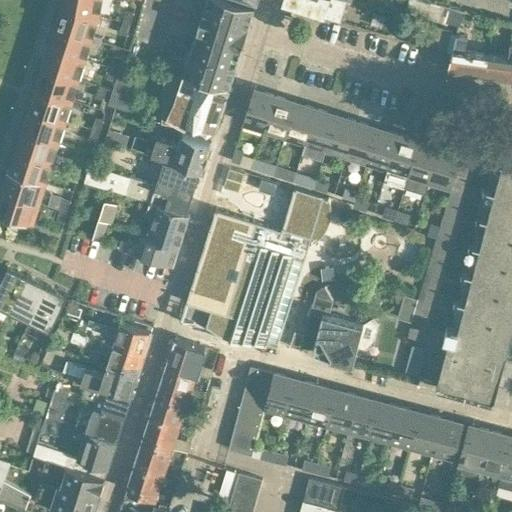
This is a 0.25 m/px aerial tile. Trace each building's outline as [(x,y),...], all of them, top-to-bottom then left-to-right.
[(63,0),(62,5),(100,15),(102,0),(63,0)] [(206,0),(184,71),(229,86),(240,52),(248,25),(255,4),(242,0),(206,0)] [(282,0),(282,2),(325,16),(325,15),(340,20),(346,0),(282,0)] [(462,10),(433,1),(429,0),(407,0),(405,10),(429,17),(459,25),(460,21),(462,10)] [(100,15),(62,5),(56,26),(93,37),(100,15)] [(131,22),(134,11),(126,9),(123,20),(131,22)] [(473,13),(462,10),(460,21),(470,23),(473,13)] [(131,22),(123,20),(120,31),(128,33),(131,22)] [(421,43),(453,52),(457,32),(454,31),(426,24),(421,43)] [(86,58),(93,37),(56,26),(49,46),(86,58)] [(489,51),(486,74),(511,77),(511,28),(508,54),(489,51)] [(449,68),(486,74),(489,51),(464,48),(466,34),(457,32),(453,52),(449,68)] [(49,46),(43,67),(80,78),(86,58),(49,46)] [(112,66),(119,68),(123,57),(115,55),(112,66)] [(116,80),(117,75),(119,68),(112,66),(108,77),(116,80)] [(73,99),(80,78),(43,67),(36,87),(73,99)] [(168,101),(167,122),(188,125),(189,122),(212,129),(215,130),(228,88),(181,73),(174,96),(168,101)] [(131,79),(117,75),(116,80),(108,103),(131,110),(136,95),(127,92),(131,79)] [(99,85),(96,96),(103,99),(107,87),(99,85)] [(36,87),(30,108),(66,120),(73,99),(36,87)] [(244,120),(265,126),(275,94),(254,87),(244,120)] [(296,100),(275,94),(265,126),(285,133),(284,137),(295,103),(296,100)] [(296,100),(295,103),(284,137),(306,143),(317,106),(296,100)] [(306,143),(303,153),(323,159),(326,150),(337,113),(317,106),(306,143)] [(60,140),(66,120),(30,108),(23,128),(60,140)] [(358,119),(337,113),(326,150),(347,156),(358,119)] [(91,128),(99,130),(103,119),(95,116),(91,128)] [(378,126),(358,119),(347,156),(367,163),(378,126)] [(367,163),(388,169),(399,132),(378,126),(367,163)] [(23,128),(17,149),(53,161),(60,140),(23,128)] [(96,141),(99,130),(91,128),(88,139),(96,141)] [(384,181),(405,187),(419,142),(420,139),(410,136),(399,132),(388,169),(384,181)] [(137,135),(133,147),(165,157),(203,169),(211,141),(183,133),(180,143),(150,133),(148,138),(137,135)] [(425,193),(430,178),(440,145),(420,139),(419,142),(405,187),(425,193)] [(462,152),(452,149),(440,145),(430,178),(451,185),(452,183),(454,176),(456,170),(458,163),(461,155),(462,152)] [(244,150),(235,147),(231,159),(240,162),(244,150)] [(51,167),(53,161),(17,149),(10,169),(7,168),(7,169),(47,181),(51,167)] [(461,155),(458,163),(471,167),(473,159),(471,158),(461,155)] [(73,167),(81,169),(84,158),(77,156),(73,167)] [(151,201),(187,212),(200,169),(202,170),(203,169),(165,157),(161,170),(157,185),(131,176),(90,163),(85,180),(151,201)] [(444,336),(449,337),(437,381),(437,384),(438,384),(436,388),(492,403),(493,399),(494,399),(511,330),(511,162),(496,159),(495,159),(451,327),(447,325),(444,336)] [(261,169),(273,173),(276,165),(263,160),(261,169)] [(458,163),(456,170),(469,174),(471,167),(458,163)] [(288,169),(276,165),(273,173),(286,177),(288,169)] [(81,169),(73,167),(69,178),(77,181),(81,169)] [(230,167),(223,186),(238,191),(245,172),(230,167)] [(7,169),(1,189),(40,202),(47,181),(7,169)] [(456,170),(454,176),(467,181),(469,174),(456,170)] [(302,182),(314,186),(317,178),(304,174),(302,182)] [(454,176),(452,183),(465,187),(467,181),(454,176)] [(329,182),(317,178),(314,186),(327,190),(329,182)] [(451,185),(450,190),(463,194),(465,187),(452,183),(451,185)] [(295,186),(281,228),(312,236),(316,238),(316,239),(317,239),(322,234),(327,228),(330,221),(331,215),(332,207),(331,200),(329,196),(328,197),(328,198),(323,197),(324,195),(295,186)] [(343,195),(355,199),(358,191),(345,187),(343,195)] [(0,212),(33,223),(40,202),(1,189),(0,191),(0,212)] [(450,190),(448,196),(461,201),(463,194),(450,190)] [(448,196),(446,203),(459,207),(461,201),(448,196)] [(60,208),(68,211),(71,199),(63,197),(60,208)] [(356,197),(355,199),(354,205),(366,209),(369,201),(356,197)] [(99,217),(109,221),(113,222),(119,204),(104,200),(99,217)] [(151,201),(148,212),(155,215),(148,237),(178,246),(189,213),(187,212),(151,201)] [(446,203),(444,210),(457,214),(459,207),(446,203)] [(382,214),(395,218),(398,210),(385,206),(382,214)] [(204,244),(186,300),(188,301),(212,308),(207,325),(211,328),(219,334),(229,338),(229,339),(242,343),(243,340),(254,344),(255,341),(266,345),(267,342),(277,345),(278,343),(279,341),(269,338),(290,271),(294,256),(305,259),(312,236),(281,228),(237,214),(216,207),(204,244)] [(68,211),(60,208),(56,220),(64,222),(68,211)] [(410,214),(398,210),(395,218),(407,222),(410,214)] [(444,210),(442,217),(455,221),(457,214),(444,210)] [(99,217),(93,237),(103,240),(109,221),(99,217)] [(442,217),(440,224),(453,228),(455,221),(442,217)] [(438,231),(440,224),(431,222),(427,234),(436,237),(438,231)] [(440,224),(438,231),(451,235),(453,228),(440,224)] [(436,237),(449,241),(451,235),(438,231),(436,237)] [(128,240),(125,249),(168,262),(173,263),(178,246),(148,237),(141,234),(138,244),(128,240)] [(436,237),(434,244),(447,248),(449,241),(436,237)] [(434,244),(432,251),(445,255),(447,248),(434,244)] [(432,251),(430,258),(443,261),(445,255),(432,251)] [(430,258),(428,264),(441,268),(443,261),(430,258)] [(0,304),(11,310),(28,274),(8,264),(0,280),(0,304)] [(428,264),(426,271),(439,275),(441,268),(428,264)] [(333,265),(321,267),(323,279),(335,277),(333,265)] [(426,271),(424,278),(436,282),(439,275),(426,271)] [(11,310),(30,319),(47,284),(28,274),(11,310)] [(424,278),(422,285),(434,289),(436,282),(424,278)] [(66,297),(67,293),(47,284),(30,319),(50,329),(66,297)] [(316,289),(310,313),(322,316),(315,342),(314,346),(315,347),(315,346),(317,349),(320,347),(364,322),(329,313),(333,299),(325,285),(316,289)] [(422,285),(420,292),(432,295),(434,289),(422,285)] [(418,297),(418,298),(430,302),(432,295),(420,292),(418,297)] [(404,293),(398,316),(411,320),(412,319),(414,312),(416,305),(418,298),(418,297),(404,293)] [(418,298),(416,305),(428,309),(430,302),(418,298)] [(416,305),(414,312),(426,316),(428,309),(416,305)] [(414,312),(412,319),(424,322),(426,316),(414,312)] [(320,347),(317,349),(318,352),(318,353),(322,355),(353,363),(358,345),(367,347),(374,343),(379,325),(374,316),(364,322),(320,347)] [(80,317),(75,329),(90,334),(90,332),(146,349),(152,329),(121,319),(118,328),(90,318),(90,320),(80,317)] [(411,323),(407,336),(419,339),(424,322),(412,319),(411,320),(411,323)] [(69,328),(66,336),(71,338),(111,351),(107,363),(138,373),(146,349),(90,332),(90,334),(75,329),(74,329),(69,328)] [(178,334),(175,334),(174,336),(175,336),(167,362),(197,372),(206,345),(177,337),(178,334)] [(18,343),(14,351),(26,355),(29,348),(18,343)] [(407,368),(423,371),(427,345),(410,343),(407,368)] [(81,377),(81,380),(100,386),(101,384),(132,393),(132,392),(134,392),(135,387),(134,387),(136,380),(138,380),(139,375),(138,375),(138,373),(107,363),(106,368),(86,362),(85,365),(81,377)] [(197,372),(167,362),(159,387),(189,397),(203,401),(207,390),(193,385),(197,372)] [(251,365),(248,377),(271,383),(274,371),(251,365)] [(274,371),(271,383),(268,395),(264,407),(264,409),(285,415),(296,376),(274,371)] [(49,386),(47,393),(53,395),(55,387),(59,375),(52,373),(48,386),(49,386)] [(75,375),(73,382),(86,386),(83,395),(96,399),(94,406),(124,416),(132,393),(101,384),(100,386),(81,380),(81,377),(75,375)] [(306,420),(316,382),(296,376),(285,415),(306,420)] [(248,377),(244,389),(268,395),(271,383),(248,377)] [(337,388),(316,382),(306,420),(327,426),(336,391),(337,388)] [(53,395),(51,402),(64,406),(69,391),(55,387),(53,395)] [(181,423),(189,397),(159,387),(150,413),(181,423)] [(337,388),(336,391),(327,426),(348,431),(358,393),(337,388)] [(244,389),(241,400),(264,407),(268,395),(244,389)] [(379,399),(358,393),(348,431),(369,437),(378,402),(379,399)] [(379,399),(378,402),(369,437),(390,442),(400,404),(379,399)] [(264,409),(264,407),(241,400),(238,412),(261,418),(263,409),(264,409)] [(51,402),(46,416),(59,420),(64,406),(51,402)] [(83,402),(76,423),(87,426),(96,429),(96,432),(117,439),(124,416),(94,406),(83,402)] [(421,410),(400,404),(390,442),(411,448),(421,410)] [(432,454),(442,415),(421,410),(411,448),(432,454)] [(238,412),(235,424),(258,430),(261,418),(238,412)] [(181,423),(150,413),(142,438),(173,447),(181,423)] [(463,421),(453,418),(442,415),(432,454),(453,459),(463,421)] [(469,423),(457,470),(478,476),(481,466),(491,428),(469,423)] [(252,454),(258,430),(235,424),(229,448),(252,454)] [(77,456),(108,466),(117,439),(96,432),(96,429),(87,426),(77,456)] [(491,428),(481,466),(502,471),(511,434),(491,428)] [(502,471),(498,485),(511,488),(511,434),(502,471)] [(165,472),(173,447),(142,438),(134,463),(165,472)] [(38,441),(34,453),(46,457),(67,464),(71,452),(38,441)] [(260,456),(273,460),(275,451),(262,447),(260,456)] [(288,454),(275,451),(273,460),(286,463),(288,454)] [(42,483),(36,499),(76,511),(93,511),(100,490),(101,490),(105,476),(67,464),(46,457),(42,470),(63,477),(61,483),(57,482),(55,487),(42,483)] [(302,467),(315,471),(318,462),(305,458),(302,467)] [(318,462),(315,471),(328,474),(331,465),(318,462)] [(156,498),(165,472),(134,463),(126,488),(156,498)] [(344,478),(357,482),(360,473),(346,470),(344,478)] [(239,471),(231,494),(256,501),(263,477),(239,471)] [(372,477),(360,473),(357,482),(370,485),(372,477)] [(339,508),(345,485),(309,476),(303,499),(339,508)] [(399,493),(401,484),(388,481),(386,490),(399,493)] [(4,482),(0,496),(0,497),(18,504),(24,507),(28,494),(4,482)] [(414,488),(401,484),(399,493),(412,497),(414,488)] [(250,511),(252,511),(256,501),(231,494),(228,505),(250,511)] [(423,504),(420,511),(439,511),(443,500),(422,494),(421,499),(419,503),(423,504)] [(338,511),(339,508),(303,499),(299,511),(338,511)]
